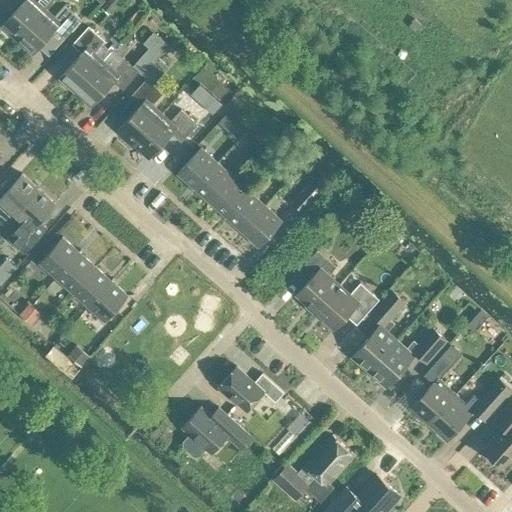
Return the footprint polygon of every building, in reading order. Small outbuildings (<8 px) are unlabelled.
[(18,39),(46,8),(37,0),(36,0),(23,0),(1,25),(18,39)] [(65,4),(55,16),(46,8),(18,39),(34,54),(56,29),(65,37),(81,19),(65,4)] [(76,92),(112,52),(103,43),(105,41),(89,26),(73,44),(82,52),(60,77),(76,92)] [(104,60),(76,92),(92,106),(114,81),(124,89),(140,71),(143,75),(159,57),(170,45),(154,30),(143,42),(149,47),(133,65),(115,49),(112,52),(104,60)] [(159,57),(143,75),(147,78),(131,96),(140,104),(118,129),(134,144),(162,112),(153,104),(163,93),(153,83),(169,66),(159,57)] [(162,112),(134,144),(150,158),(172,133),(182,141),(198,123),(181,109),(171,120),(162,112)] [(194,187),(217,161),(201,146),(177,172),(194,187)] [(210,202),(234,175),(217,161),(194,187),(210,202)] [(16,214),(39,188),(22,173),(0,198),(0,214),(8,206),(16,214)] [(226,216),(250,190),(234,175),(210,202),(226,216)] [(303,212),(322,191),(311,181),(292,202),(303,212)] [(39,188),(16,214),(11,219),(18,225),(7,237),(25,253),(48,227),(40,220),(56,203),(39,188)] [(242,231),(266,205),(250,190),(226,216),(242,231)] [(266,205),(242,231),(259,246),(282,220),(266,205)] [(349,212),(342,220),(350,228),(357,220),(349,212)] [(56,277),(79,251),(63,236),(39,262),(56,277)] [(315,310),(339,284),(328,274),(336,265),(317,249),(295,276),(304,284),(296,293),(315,310)] [(72,291),(96,265),(79,251),(56,277),(72,291)] [(1,284),(17,267),(6,258),(0,265),(0,282),(0,283),(1,284)] [(89,306),(112,280),(96,265),(72,291),(89,306)] [(112,280),(89,306),(105,321),(128,295),(112,280)] [(339,284),(315,310),(334,328),(346,315),(357,324),(379,298),(360,281),(350,293),(339,284)] [(387,333),(395,323),(392,320),(407,302),(391,289),(369,314),(380,323),(352,355),(369,370),(395,340),(387,333)] [(41,311),(33,303),(23,314),(32,322),(41,311)] [(395,340),(369,370),(386,385),(412,356),(412,355),(415,352),(426,362),(446,339),(433,327),(418,343),(414,339),(405,349),(395,340)] [(91,354),(77,343),(69,352),(82,364),(91,354)] [(428,423),(456,393),(440,379),(454,364),(442,354),(423,375),(431,382),(410,406),(428,423)] [(254,381),(236,365),(219,385),(247,410),(264,391),(275,401),(284,391),(262,372),(254,381)] [(456,393),(428,423),(447,440),(474,409),(485,419),(511,389),(511,388),(498,376),(479,398),(474,394),(466,402),(456,393)] [(503,466),(511,456),(511,398),(493,419),(502,427),(484,448),(503,466)] [(218,406),(210,415),(200,406),(183,425),(190,432),(183,441),(183,446),(194,456),(199,456),(207,447),(211,451),(226,435),(241,448),(252,436),(218,406)] [(317,426),(308,417),(293,433),(302,441),(317,426)] [(328,481),(353,453),(333,434),(305,464),(307,466),(299,475),(287,464),(273,479),(295,499),(305,487),(321,502),(335,487),(328,481)] [(384,511),(400,495),(377,474),(355,498),(344,488),(323,511),(384,511)]
